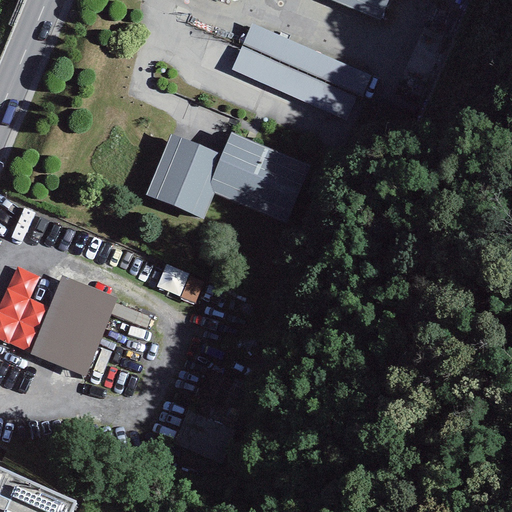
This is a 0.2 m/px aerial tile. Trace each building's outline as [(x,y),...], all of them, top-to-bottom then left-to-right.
[(329,0),(381,23),(390,0),(329,0)] [(374,73),(251,23),(232,69),(354,123),(374,73)] [(221,154),(170,135),(146,195),(203,219),(214,193),(287,223),(310,166),(230,133),(221,154)] [(62,277),(30,355),(84,377),(117,299),(62,277)] [(225,466),(237,437),(190,418),(178,448),(225,466)] [(72,511),(77,502),(0,467),(0,511),(72,511)]
